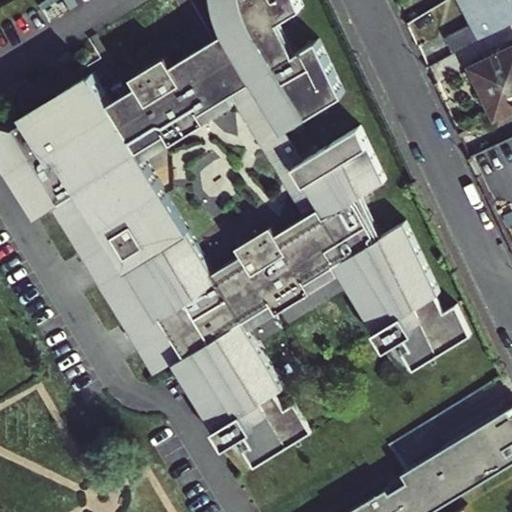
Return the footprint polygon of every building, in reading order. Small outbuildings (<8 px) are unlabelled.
[(296,402),(285,408),(276,392),(286,386),(251,329),(245,320),(275,302),(281,311),(315,290),(309,281),(337,265),(342,274),(404,375),(474,333),(457,304),(445,312),(437,294),(441,292),(408,221),(385,232),(366,191),(388,180),(363,126),(302,155),(283,122),(347,92),(322,38),(295,50),(280,17),(306,5),(303,0),(222,0),(230,32),(178,64),(172,54),(138,75),(144,85),(114,103),(94,70),(24,113),(27,117),(18,123),(10,119),(1,118),(0,118),(0,149),(38,211),(52,203),(155,372),(175,360),(243,473),(313,431),(296,402)] [(447,33),(457,49),(511,14),(511,0),(460,0),(472,18),(447,33)] [(511,45),(498,52),(502,62),(487,69),(497,91),(487,96),(495,115),(511,106),(511,45)] [(502,62),(498,52),(473,65),(487,96),(497,91),(487,69),(502,62)] [(309,281),(315,290),(342,274),(337,265),(309,281)] [(251,329),(281,311),(275,302),(245,320),(251,329)] [(474,511),(468,502),(451,511),(434,511),(432,508),(511,459),(511,449),(508,442),(511,439),(511,403),(405,468),(410,476),(392,487),(390,483),(342,511),(474,511)]
